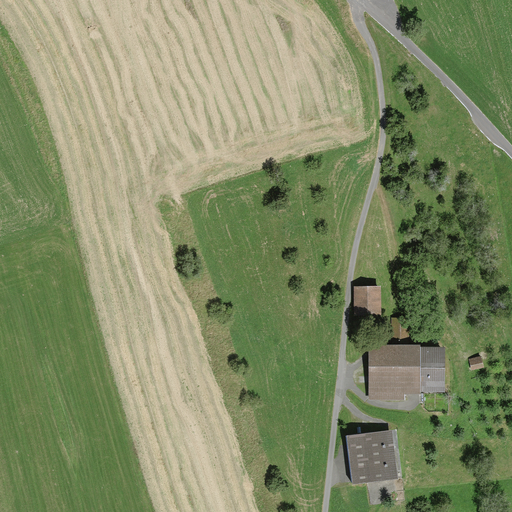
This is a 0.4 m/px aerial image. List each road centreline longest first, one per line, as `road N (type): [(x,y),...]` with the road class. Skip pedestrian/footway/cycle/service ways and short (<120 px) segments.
road 1 (track): [(323,511),(350,261),(381,138),(375,58),(356,21),(357,0)]
road 2 (unclassified): [(511,152),(357,0)]
